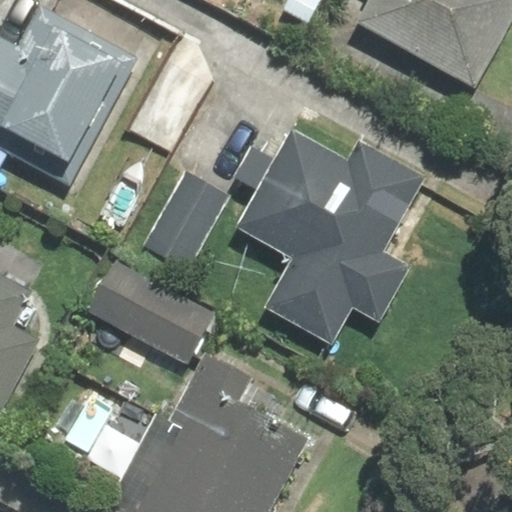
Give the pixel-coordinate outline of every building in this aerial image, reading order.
[(511,0),(387,0),(372,30),(480,87),(511,26),(511,0)] [(0,133),(6,136),(17,116),(92,156),(147,53),(75,15),(54,55),(0,26),(0,133)] [(373,164),(314,133),(261,232),(307,256),(281,306),(350,342),(376,293),(405,308),(477,173),(392,128),(373,164)] [(207,275),(241,201),(193,178),(158,252),(207,275)] [(129,267),(101,316),(201,373),(229,324),(129,267)] [(52,302),(0,275),(0,436),(38,364),(23,356),(52,302)] [(294,511),(329,445),(243,401),(254,379),(223,363),(191,424),(208,433),(166,511),(294,511)]
